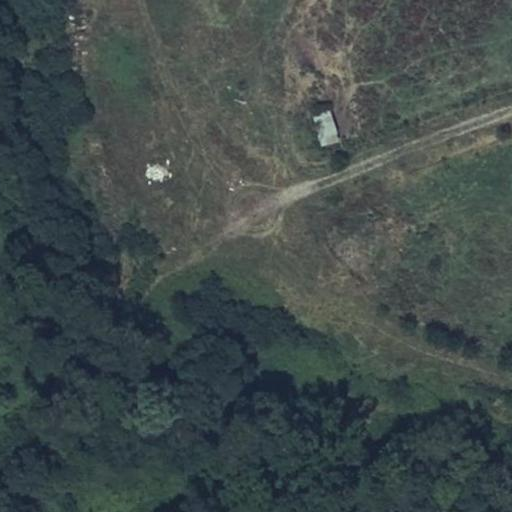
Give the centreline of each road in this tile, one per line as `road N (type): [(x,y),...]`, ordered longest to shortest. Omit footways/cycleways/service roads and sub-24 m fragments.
road 1 (track): [(271,209),(234,229),(0,418)]
road 2 (track): [(511,379),(393,337),(347,302),(271,209)]
road 3 (track): [(271,209),(511,113)]
road 4 (track): [(271,209),(135,0)]
